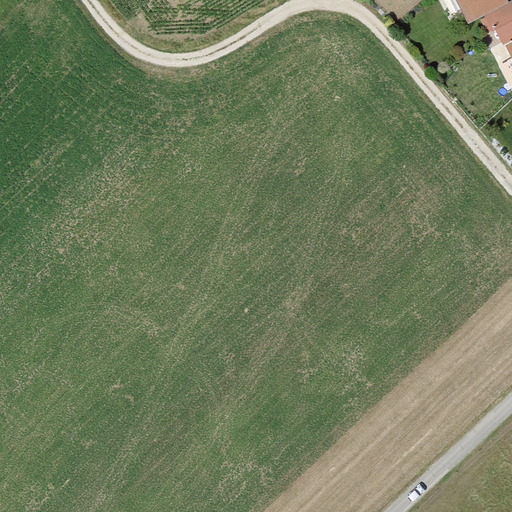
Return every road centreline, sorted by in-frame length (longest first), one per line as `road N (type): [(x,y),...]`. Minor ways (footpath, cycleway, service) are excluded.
road 1 (track): [(90,0),(126,44),(182,62),(305,2),(366,16)]
road 2 (track): [(511,185),(366,16)]
road 3 (residential): [(511,402),(397,511)]
